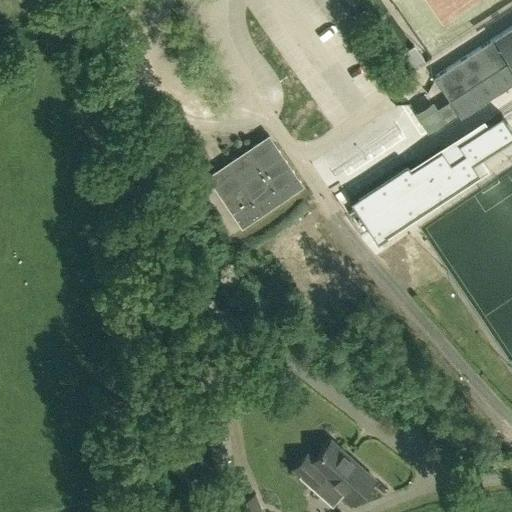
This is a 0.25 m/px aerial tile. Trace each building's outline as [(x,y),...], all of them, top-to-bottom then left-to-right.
[(511,26),(439,73),(433,77),(435,79),(459,118),(511,84),(511,26)] [(138,37),(127,38),(128,77),(140,77),(138,37)] [(406,50),(402,53),(407,60),(413,68),(424,60),(413,45),(411,47),(406,50)] [(511,138),(511,98),(504,103),(507,107),(505,109),(507,111),(459,141),(462,145),(481,175),(502,161),(495,149),(511,138)] [(241,227),(302,186),(274,144),(259,141),(207,176),(241,227)] [(379,230),(396,220),(389,208),(383,198),(366,209),(379,230)] [(224,438),(208,441),(212,462),(227,460),(224,438)] [(307,456),(295,469),(313,486),(322,495),(332,483),(341,492),(337,495),(350,507),(375,480),(331,441),(312,461),(307,456)] [(262,511),(255,493),(218,508),(220,511),(262,511)]
